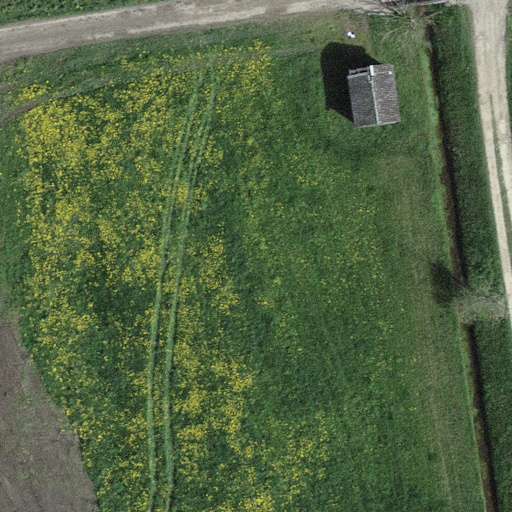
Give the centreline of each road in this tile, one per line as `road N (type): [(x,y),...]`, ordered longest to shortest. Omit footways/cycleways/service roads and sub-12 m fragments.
road 1 (track): [(480,0),(478,57),(511,266)]
road 2 (track): [(0,29),(206,0)]
